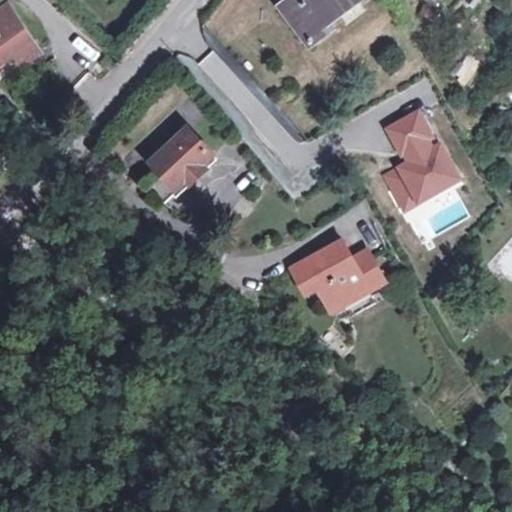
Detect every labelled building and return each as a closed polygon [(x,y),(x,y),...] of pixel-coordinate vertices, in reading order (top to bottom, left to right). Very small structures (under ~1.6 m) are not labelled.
[(288,0),(281,6),(310,46),(334,28),(330,22),(358,0),(288,0)] [(0,64),(15,55),(23,66),(39,54),(32,43),(33,42),(7,7),(0,11),(0,64)] [(419,110),(388,128),(408,163),(388,174),(405,205),(457,175),(419,110)] [(150,189),(164,203),(177,191),(213,157),(188,131),(152,164),(164,177),(150,189)] [(351,258),(342,242),(291,270),(305,296),(317,289),(327,309),(340,301),(366,287),(369,293),(385,284),(371,259),(356,266),(351,258)] [(366,250),(351,258),(356,266),(371,259),(366,250)] [(366,287),(340,301),(348,315),(373,301),(369,293),(366,287)]
